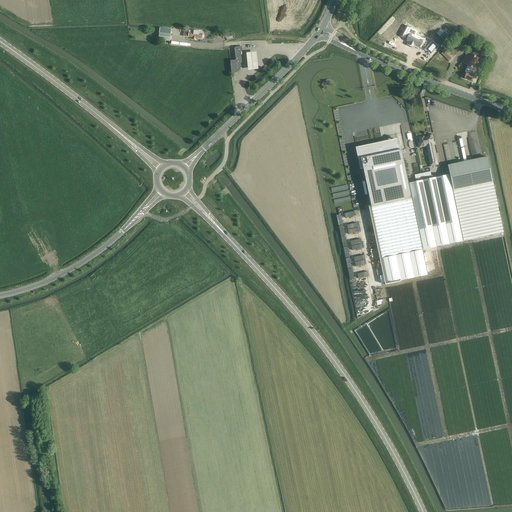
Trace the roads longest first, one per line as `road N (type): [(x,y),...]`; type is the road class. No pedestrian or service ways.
road 1 (primary): [(422,511),(333,360),(217,227)]
road 2 (tertiary): [(511,111),(347,46)]
road 3 (tertiary): [(196,155),(316,35)]
road 4 (tertiary): [(0,295),(81,263),(142,210)]
road 5 (primary): [(121,135),(0,41)]
